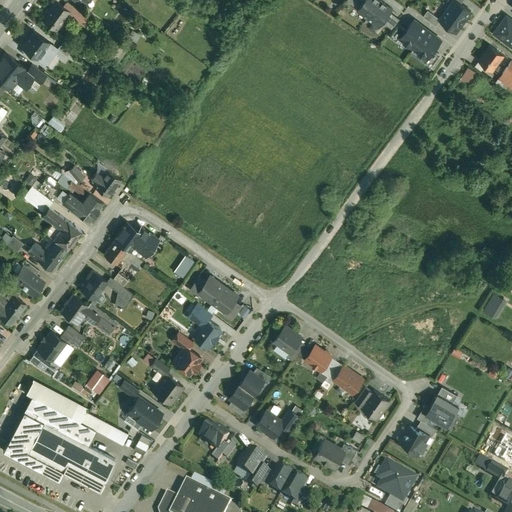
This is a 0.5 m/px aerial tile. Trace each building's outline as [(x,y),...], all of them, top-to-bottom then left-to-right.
[(65,7),(55,0),(54,0),(41,18),(56,29),(68,13),(70,11),(65,7)] [(362,0),(356,9),(368,17),(380,0),(362,0)] [(382,0),(380,0),(368,17),(379,26),(393,8),(382,0)] [(471,10),(457,0),(454,0),(440,19),(456,31),(471,10)] [(80,10),(68,2),(65,7),(70,11),(68,13),(74,18),(80,10)] [(432,12),(428,9),(423,16),(427,19),(432,12)] [(511,19),(507,16),(495,32),(511,44),(511,19)] [(428,29),(414,19),(401,37),(400,37),(414,47),(428,29)] [(51,42),(33,29),(21,46),(44,62),(52,50),(48,47),(51,42)] [(401,37),(391,29),(388,34),(397,41),(400,37),(401,37)] [(428,29),(414,47),(428,58),(428,57),(441,39),(428,29)] [(72,48),(62,41),(57,48),(67,55),(72,48)] [(127,49),(115,41),(107,52),(119,60),(127,49)] [(503,54),(490,44),(479,59),(492,69),(493,68),(495,69),(499,64),(497,63),(503,54)] [(33,75),(6,53),(0,60),(0,78),(9,86),(16,78),(25,85),(33,75)] [(437,63),(428,57),(428,58),(425,62),(434,68),(437,63)] [(468,66),(462,76),(471,82),(472,83),(478,73),(468,66)] [(511,72),(505,68),(495,82),(511,92),(511,72)] [(471,82),(462,76),(458,81),(467,86),(467,87),(471,82)] [(49,80),(41,90),(48,95),(56,85),(49,80)] [(458,81),(455,85),(464,91),(467,86),(458,81)] [(455,85),(452,90),(461,96),(464,92),(455,85)] [(0,114),(6,118),(11,110),(4,106),(0,112),(0,114)] [(38,112),(32,120),(40,126),(46,119),(38,112)] [(57,114),(51,121),(63,131),(69,124),(57,114)] [(42,130),(51,137),(56,130),(47,123),(42,130)] [(53,158),(55,154),(47,150),(45,154),(53,158)] [(84,176),(75,164),(69,169),(78,181),(84,176)] [(107,169),(92,187),(101,194),(103,191),(108,195),(120,179),(107,169)] [(85,189),(71,178),(67,184),(81,194),(85,189)] [(32,186),(25,195),(33,201),(40,193),(32,186)] [(67,200),(54,190),(48,198),(64,209),(68,205),(65,203),(67,200)] [(89,192),(82,201),(71,194),(67,200),(65,203),(68,205),(89,220),(103,202),(89,192)] [(60,227),(53,237),(68,248),(81,230),(49,206),(49,205),(42,214),(60,227)] [(141,232),(127,222),(114,239),(127,248),(129,250),(131,247),(136,240),(148,249),(153,241),(141,232)] [(12,234),(5,244),(16,252),(23,243),(23,242),(12,234)] [(43,250),(34,243),(28,251),(52,269),(68,248),(53,237),(43,250)] [(127,248),(114,239),(103,253),(116,263),(127,248)] [(140,258),(135,254),(130,260),(140,268),(145,262),(140,258)] [(174,270),(183,277),(194,260),(185,254),(174,270)] [(39,269),(24,258),(21,264),(22,265),(23,264),(35,274),(39,269)] [(35,274),(23,264),(22,265),(16,273),(15,271),(11,277),(17,281),(17,282),(21,285),(22,285),(25,288),(33,294),(43,280),(35,274)] [(107,280),(92,268),(84,280),(86,281),(81,289),(93,298),(107,280)] [(128,279),(118,271),(113,277),(116,280),(123,285),(128,279)] [(224,285),(211,275),(206,281),(201,288),(201,289),(199,291),(213,301),(224,285)] [(198,276),(190,288),(198,294),(199,291),(201,289),(201,288),(206,281),(198,276)] [(20,292),(0,277),(0,287),(4,291),(11,297),(13,294),(16,296),(20,292)] [(123,285),(116,280),(112,286),(119,290),(115,304),(119,306),(119,307),(121,307),(121,306),(124,307),(134,293),(123,285)] [(238,294),(224,285),(213,301),(226,310),(228,308),(233,301),(238,294)] [(507,299),(493,291),(483,309),(497,317),(507,299)] [(4,305),(0,301),(0,315),(11,324),(26,304),(16,296),(13,294),(11,297),(4,305)] [(88,305),(73,294),(60,310),(75,321),(82,313),(94,322),(100,314),(105,318),(108,314),(90,301),(88,305)] [(213,312),(198,301),(191,311),(204,320),(206,317),(208,318),(213,312)] [(240,306),(233,301),(228,308),(226,310),(224,313),(232,318),(240,306)] [(208,318),(206,317),(204,320),(194,334),(210,345),(213,340),(214,341),(219,335),(218,334),(222,329),(208,318)] [(68,324),(61,334),(77,346),(84,336),(68,324)] [(302,336),(286,324),(275,339),(291,351),(293,349),(302,336)] [(51,329),(37,348),(53,360),(67,341),(51,329)] [(193,340),(178,330),(172,339),(182,347),(184,344),(188,347),(193,340)] [(182,347),(174,358),(174,362),(189,373),(193,368),(195,369),(199,363),(197,362),(201,357),(188,347),(184,344),(182,347)] [(315,344),(305,358),(321,369),(322,370),(332,355),(315,344)] [(298,353),(293,349),(291,351),(288,355),(293,359),(298,353)] [(332,355),(322,370),(321,369),(321,370),(328,375),(338,360),(332,355)] [(170,367),(156,356),(149,364),(163,374),(165,372),(166,372),(170,367)] [(364,378),(344,364),(333,378),(353,393),(364,378)] [(272,376),(257,366),(253,371),(264,380),(267,383),(272,376)] [(86,382),(100,394),(111,380),(97,369),(86,382)] [(253,371),(250,369),(230,397),(233,399),(244,407),(244,406),(264,380),(253,371)] [(166,372),(165,372),(163,374),(152,389),(170,402),(183,385),(166,372)] [(25,391),(31,395),(3,449),(59,478),(63,470),(99,488),(115,458),(88,444),(95,429),(123,443),(128,432),(85,410),(88,406),(33,377),(25,391)] [(138,388),(124,378),(119,385),(132,394),(134,393),(138,388)] [(325,378),(322,383),(328,388),(331,383),(325,378)] [(458,394),(442,385),(438,393),(453,402),(458,394)] [(366,386),(355,401),(362,406),(373,391),(366,386)] [(362,406),(362,407),(377,418),(390,400),(375,389),(373,391),(362,406)] [(438,393),(426,414),(447,427),(460,406),(453,402),(438,393)] [(161,411),(139,395),(137,397),(135,397),(133,400),(133,402),(127,411),(128,411),(128,413),(134,417),(136,417),(150,427),(161,411)] [(244,407),(233,399),(229,405),(243,415),(248,409),(244,406),(244,407)] [(282,420),(267,409),(266,410),(263,411),(261,414),(261,417),(257,423),(268,431),(272,434),(275,436),(282,424),(284,422),(282,420)] [(292,410),(289,413),(287,412),(282,420),(284,422),(282,424),(289,429),(299,415),(292,410)] [(437,428),(421,419),(416,428),(419,430),(420,428),(429,434),(432,436),(437,428)] [(212,422),(201,436),(218,449),(219,449),(223,443),(230,435),(212,422)] [(416,428),(411,425),(407,432),(408,433),(406,436),(405,435),(401,442),(409,446),(408,448),(417,453),(421,447),(423,448),(427,442),(425,441),(429,434),(420,428),(419,430),(416,428)] [(138,433),(131,448),(141,453),(148,438),(138,433)] [(341,448),(327,440),(322,448),(321,447),(316,456),(324,461),(324,462),(335,468),(341,458),(345,450),(341,448)] [(357,449),(344,442),(341,448),(345,450),(341,458),(349,463),(357,449)] [(223,443),(219,449),(218,449),(212,457),(218,461),(229,447),(223,443)] [(266,459),(250,449),(245,455),(243,456),(240,460),(240,463),(238,466),(253,476),(254,477),(261,466),(266,459)] [(419,478),(387,460),(376,479),(381,482),(377,489),(404,504),(419,478)] [(509,471),(494,462),(488,472),(503,481),(509,471)] [(261,466),(254,477),(253,476),(250,482),(254,485),(252,488),(256,491),(259,486),(269,471),(261,466)] [(293,473),(280,466),(276,474),(269,486),(282,493),(293,473)] [(276,474),(269,470),(269,471),(259,486),(267,490),(269,486),(276,474)] [(306,480),(293,473),(282,493),(294,500),(301,489),(306,480)] [(178,497),(168,492),(158,510),(158,511),(226,511),(232,502),(187,480),(178,497)] [(511,511),(511,484),(507,481),(503,489),(504,493),(499,500),(509,506),(511,511),(510,511),(511,511)] [(308,493),(301,489),(294,500),(292,504),(299,508),(308,493)] [(370,511),(391,511),(393,510),(358,497),(354,506),(370,511)]
